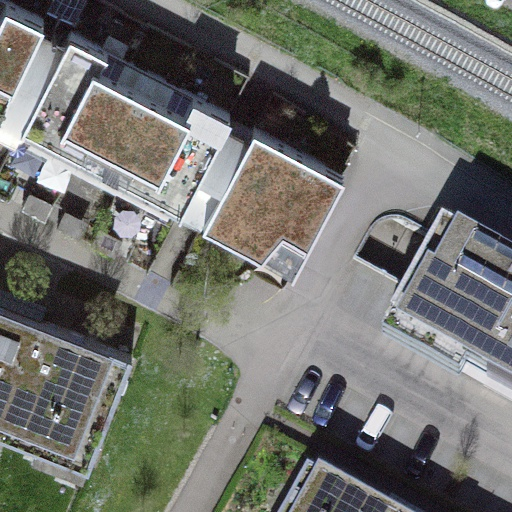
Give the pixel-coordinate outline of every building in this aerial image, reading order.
[(0,0),(0,106),(43,16),(8,0),(0,0)] [(229,112),(69,29),(19,126),(179,209),(229,112)] [(306,243),(344,173),(254,125),(203,221),(261,252),(280,229),(306,243)] [(384,330),(511,400),(511,264),(442,226),(384,330)] [(0,432),(37,446),(42,432),(93,452),(131,354),(0,303),(0,432)] [(383,511),(307,470),(283,511),(383,511)]
